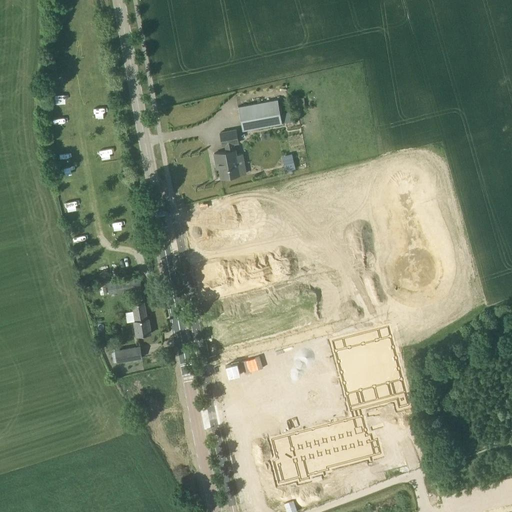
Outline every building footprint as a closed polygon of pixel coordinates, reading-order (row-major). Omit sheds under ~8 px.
[(101,95),(101,78),(92,78),(93,96),(101,95)] [(303,97),(295,98),(297,108),(305,106),(303,97)] [(281,114),(278,99),(238,106),(242,131),(282,123),(293,121),(291,113),(281,114)] [(242,153),(236,154),(235,149),(234,149),(233,143),(238,142),(236,130),(220,133),(222,146),(225,145),(226,151),(214,153),(217,169),(219,168),(221,178),(246,174),(244,165),(242,153)] [(118,290),(131,288),(141,286),(139,276),(116,280),(118,290)] [(147,319),(144,302),(132,304),(135,321),(134,321),(137,336),(151,333),(148,318),(147,319)] [(353,418),(271,440),(276,459),(272,461),(278,484),(283,483),(299,479),(300,482),(308,479),(308,476),(323,472),(328,471),(327,469),(335,467),(370,458),(380,455),(376,440),(372,441),(370,435),(367,436),(360,410),(364,409),(396,400),(399,408),(408,406),(390,336),(380,339),(378,329),(342,339),(344,348),(334,351),(350,412),(351,412),(353,418)] [(142,357),(140,346),(115,350),(114,347),(110,348),(113,362),(142,357)]
